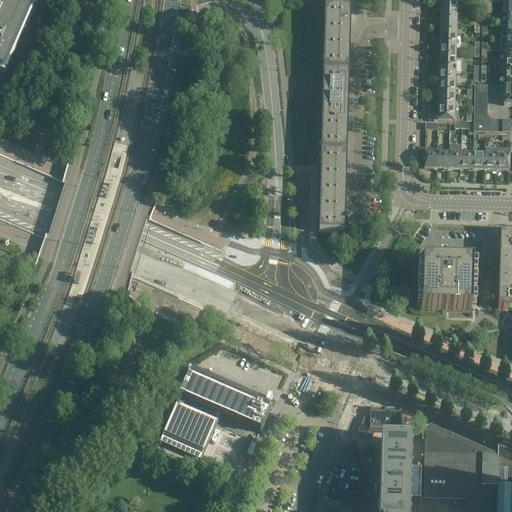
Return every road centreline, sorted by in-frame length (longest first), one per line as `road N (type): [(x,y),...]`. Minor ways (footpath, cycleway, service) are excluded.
road 1 (secondary): [(14,511),(102,286),(165,53)]
road 2 (secondary): [(126,0),(92,174),(2,417)]
road 3 (secondary): [(245,277),(0,177)]
road 4 (secondary): [(0,202),(237,297)]
road 5 (residential): [(365,214),(355,199),(359,43),(368,29),(406,30)]
road 6 (secondary): [(511,397),(302,310)]
road 7 (secondary): [(339,351),(511,425)]
road 8 (unclassified): [(349,381),(511,450)]
road 9 (secondary): [(277,202),(263,33)]
road 10 (unclassified): [(407,195),(406,30)]
road 11 (secondary): [(165,53),(178,28),(204,9),(240,12),(263,33)]
